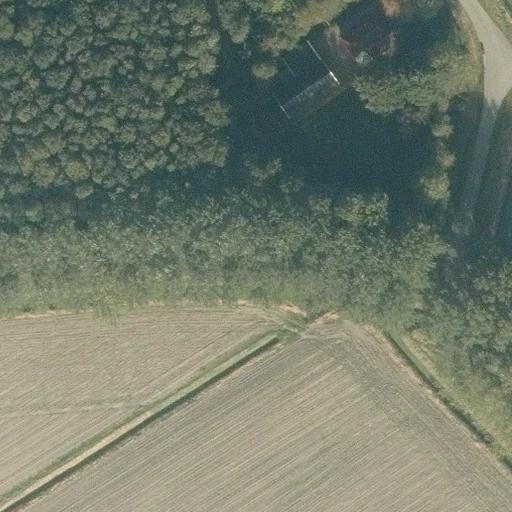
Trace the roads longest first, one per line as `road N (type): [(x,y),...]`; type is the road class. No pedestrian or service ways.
road 1 (tertiary): [(0,262),(217,249),(301,253),(444,283)]
road 2 (unclassified): [(444,283),(493,91),(488,38),(466,0)]
